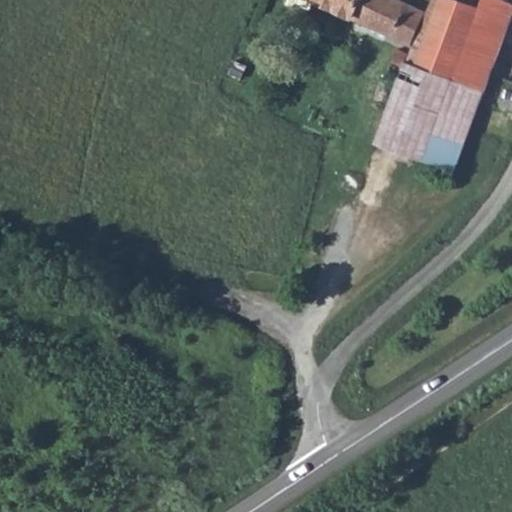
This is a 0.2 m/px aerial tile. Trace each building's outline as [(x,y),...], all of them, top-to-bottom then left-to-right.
[(282,0),(305,11),(310,0),(282,0)] [(396,0),(316,0),(424,55),(440,21),(396,0)] [(424,73),(462,92),(495,18),(457,0),(449,0),(440,21),(424,55),(429,63),(424,73)] [(511,62),(511,4),(502,1),(495,18),(462,92),(492,107),(511,62)] [(461,159),(492,107),(462,92),(424,73),(413,93),(380,148),(452,184),(464,161),(461,159)] [(346,256),(360,200),(339,195),(325,251),(346,256)]
